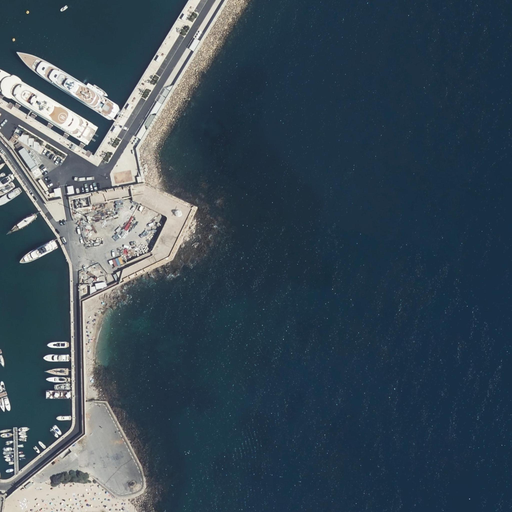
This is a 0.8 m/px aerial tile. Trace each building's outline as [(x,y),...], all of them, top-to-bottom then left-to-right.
[(62,199),(61,197),(51,199),(14,147),(0,132),(0,137),(12,150),(50,203),(62,202),(62,199)] [(18,151),(32,172),(38,168),(24,147),(18,151)] [(124,171),(125,183),(132,182),(131,170),(124,171)] [(146,183),(68,196),(68,198),(68,200),(75,199),(77,208),(80,208),(91,206),(91,203),(131,196),(132,199),(168,216),(152,252),(127,263),(128,265),(129,267),(123,270),(120,282),(120,284),(173,260),(198,207),(146,183)] [(72,452),(68,455),(72,461),(77,457),(74,454),(81,448),(76,442),(69,448),(72,452)] [(40,490),(43,489),(46,497),(62,493),(60,485),(52,487),(51,482),(38,485),(40,490)]
